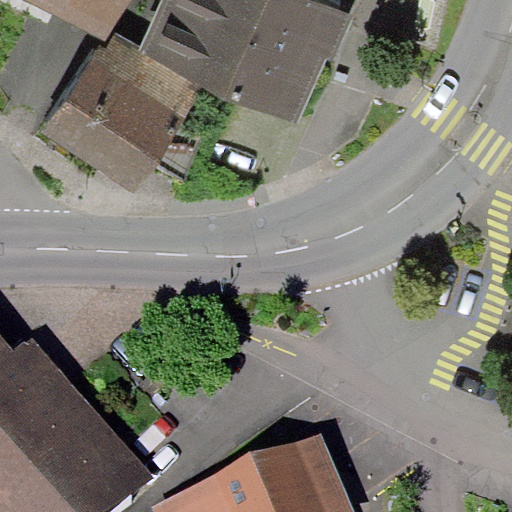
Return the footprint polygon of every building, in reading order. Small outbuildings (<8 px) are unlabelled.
[(63,0),(106,21),(118,0),(63,0)] [(293,104),(339,0),(152,0),(137,35),(293,104)] [(146,160),(200,79),(117,26),(97,54),(88,48),(40,121),(94,157),(107,135),(146,160)] [(0,511),(113,511),(126,500),(0,357),(0,511)] [(328,511),(304,450),(151,511),(150,511),(328,511)]
